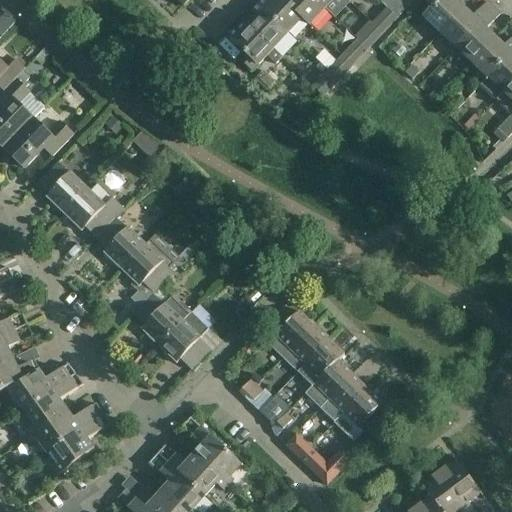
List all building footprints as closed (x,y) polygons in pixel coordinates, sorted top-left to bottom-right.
[(165,0),(168,2),(170,0),(175,0),(184,8),(191,0),(165,0)] [(290,35),(304,21),(305,20),(287,3),(284,0),(274,0),(271,3),(266,0),(265,0),(259,7),(290,35)] [(327,10),(316,0),(289,0),(287,3),(305,20),(304,21),(311,27),(327,10)] [(337,0),(316,0),(327,10),(337,0)] [(398,18),(413,3),(410,0),(383,0),(381,3),(390,11),(398,18)] [(440,33),(465,7),(457,0),(441,0),(424,18),(440,33)] [(456,49),(494,9),(487,2),(474,16),(465,7),(440,33),(456,49)] [(290,35),(259,7),(245,21),(275,51),(290,35)] [(471,63),(496,37),(486,28),(500,14),(494,9),(456,49),(471,63)] [(383,34),(398,18),(390,11),(375,27),(383,34)] [(259,67),(269,57),(277,65),(283,58),(275,51),(245,21),(236,31),(229,38),(244,53),(238,59),(253,74),(259,67)] [(383,34),(375,27),(370,22),(355,38),(368,51),(383,34)] [(431,70),(447,44),(436,37),(420,63),(431,70)] [(496,37),(471,63),(487,78),(511,51),(511,39),(505,46),(496,37)] [(353,67),(368,51),(355,38),(339,54),(353,67)] [(301,64),(311,74),(333,53),(323,43),(301,64)] [(494,102),(511,83),(511,51),(487,78),(478,87),(494,102)] [(339,82),(353,67),(339,54),(326,69),(339,82)] [(8,70),(0,62),(0,87),(5,92),(16,80),(25,71),(16,62),(8,70)] [(411,67),(405,73),(413,80),(418,74),(411,67)] [(258,78),(270,89),(276,83),(264,72),(258,78)] [(329,72),(328,72),(313,88),(323,98),(328,93),(339,82),(329,72)] [(0,145),(5,151),(34,120),(20,106),(31,95),(16,80),(5,92),(0,97),(0,106),(4,111),(0,115),(0,145)] [(511,83),(494,102),(509,116),(492,133),(502,143),(507,138),(511,132),(511,83)] [(436,91),(431,97),(430,98),(434,102),(435,101),(441,96),(436,91)] [(116,136),(123,128),(113,118),(106,126),(116,136)] [(34,120),(5,151),(25,170),(45,150),(53,158),(74,136),(60,122),(48,134),(34,120)] [(152,158),(139,172),(151,184),(175,157),(172,154),(143,134),(135,143),(152,158)] [(119,186),(128,176),(112,162),(103,172),(119,186)] [(47,199),(64,216),(89,191),(88,190),(71,174),(70,175),(59,164),(40,184),(51,195),(47,199)] [(86,229),(97,240),(117,220),(125,211),(113,200),(116,197),(98,180),(88,190),(89,191),(64,216),(82,233),(86,229)] [(136,194),(128,203),(151,223),(164,208),(155,200),(149,206),(136,194)] [(241,217),(235,212),(224,224),(232,232),(243,220),(241,217)] [(128,230),(117,220),(97,240),(108,250),(104,254),(122,271),(146,246),(145,245),(129,229),(128,230)] [(155,235),(145,245),(146,246),(122,271),(135,283),(131,287),(138,293),(132,300),(141,309),(154,296),(155,295),(174,275),(185,264),(155,235)] [(0,286),(14,280),(9,268),(0,272),(0,286)] [(0,299),(20,291),(14,280),(0,286),(0,299)] [(142,331),(159,348),(192,314),(174,297),(165,307),(154,296),(141,309),(135,316),(146,327),(142,331)] [(198,302),(190,309),(205,325),(213,318),(198,302)] [(283,361),(315,327),(300,313),(268,346),(283,361)] [(0,339),(29,326),(24,314),(0,324),(0,339)] [(210,331),(209,331),(192,314),(159,348),(177,365),(181,361),(192,372),(211,352),(213,354),(223,343),(210,331)] [(0,366),(14,360),(9,349),(34,337),(29,326),(0,339),(0,366)] [(306,367),(330,342),(315,327),(283,361),(297,374),(305,366),(306,367)] [(330,342),(306,367),(320,381),(339,362),(345,356),(330,342)] [(0,394),(9,390),(9,389),(36,375),(31,364),(19,370),(14,360),(0,366),(0,394)] [(353,376),(339,362),(320,381),(305,395),(320,410),(320,411),(353,376)] [(40,372),(36,375),(9,389),(9,390),(25,412),(77,376),(69,366),(47,382),(40,372)] [(31,437),(68,411),(61,402),(84,386),(77,376),(25,412),(21,415),(31,429),(27,432),(31,437)] [(334,425),(368,391),(353,376),(320,411),(334,425)] [(249,396),(258,387),(252,381),(243,391),(249,396)] [(258,387),(249,396),(255,402),(264,393),(258,387)] [(354,444),(364,434),(359,430),(383,405),(368,391),(334,425),(354,444)] [(272,430),(287,415),(281,410),(286,404),(277,396),(259,414),(268,422),(272,429),(272,430)] [(49,454),(104,415),(97,405),(74,421),(68,411),(31,437),(35,443),(39,441),(49,454)] [(104,415),(49,454),(58,468),(54,471),(59,477),(96,451),(89,441),(111,426),(104,415)] [(287,415),(272,430),(276,439),(284,431),(293,421),(287,415)] [(203,448),(195,456),(229,486),(233,481),(230,478),(242,465),(191,419),(183,429),(203,448)] [(300,461),(312,449),(306,443),(297,452),(303,458),(300,461)] [(167,446),(159,455),(205,498),(217,485),(224,492),(229,486),(195,456),(188,465),(167,446)] [(311,451),(303,459),(300,462),(328,488),(350,465),(339,454),(327,467),(311,451)] [(171,483),(163,491),(185,511),(196,511),(194,510),(205,498),(159,455),(150,465),(171,483)] [(461,511),(473,511),(475,511),(470,504),(482,495),(456,461),(439,473),(465,508),(461,511)] [(442,511),(459,511),(461,511),(465,508),(439,473),(422,486),(431,497),(442,511)] [(32,480),(35,499),(49,496),(45,478),(32,480)] [(149,511),(137,501),(127,491),(118,500),(130,511),(149,511)] [(185,511),(163,491),(155,500),(146,491),(137,501),(149,511),(185,511)] [(442,511),(431,497),(415,510),(416,511),(442,511)]
